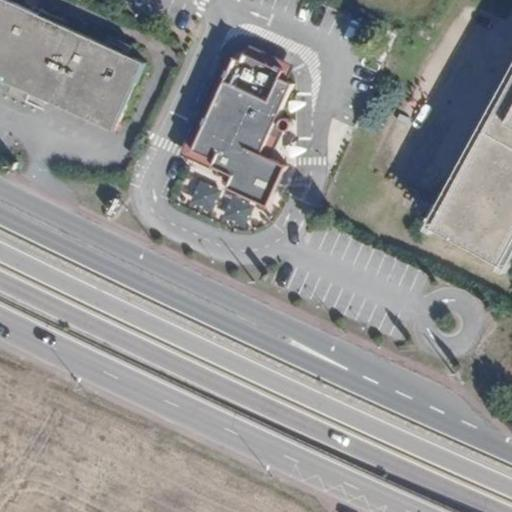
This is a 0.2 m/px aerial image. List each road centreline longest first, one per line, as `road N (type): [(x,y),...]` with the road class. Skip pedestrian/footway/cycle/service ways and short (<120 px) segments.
road 1 (primary): [(511,454),(0,216)]
road 2 (primary): [(511,492),(0,256)]
road 3 (primary): [(0,279),(492,511)]
road 4 (primary): [(0,316),(412,511)]
